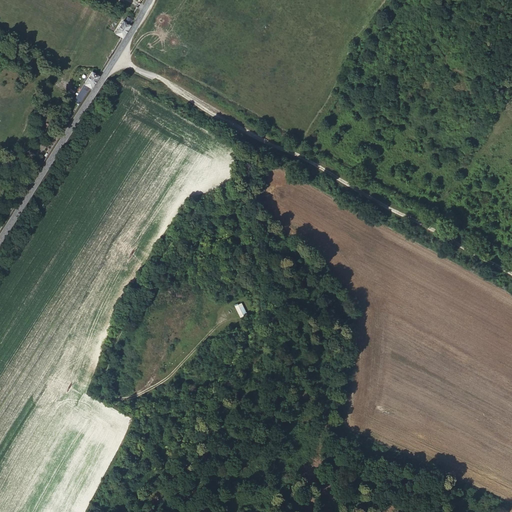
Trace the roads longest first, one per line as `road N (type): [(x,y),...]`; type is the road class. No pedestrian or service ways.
road 1 (unclassified): [(117,59),(511,274)]
road 2 (secondary): [(0,244),(117,59)]
